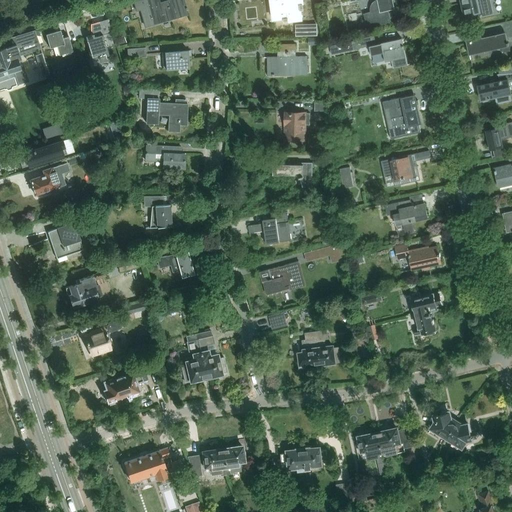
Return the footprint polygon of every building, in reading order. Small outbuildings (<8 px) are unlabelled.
[(145,28),(189,17),(188,13),(189,13),(188,11),(187,11),(183,0),(161,7),(159,0),(150,0),(135,5),(137,13),(141,12),(145,28)] [(270,0),(273,19),(284,18),(284,17),(288,17),(289,21),(302,19),(300,10),(304,9),(302,0),(270,0)] [(378,0),(377,0),(376,1),(375,1),(374,2),(373,3),(372,3),(371,4),(371,5),(370,6),(370,7),(369,9),(369,10),(369,11),(369,12),(369,13),(364,15),(367,27),(390,22),(387,10),(394,9),(392,0),(350,0),(351,1),(356,1),(355,0),(378,0)] [(466,17),(483,13),(484,16),(490,14),(487,0),(460,0),(461,3),(463,3),(466,17)] [(99,64),(110,61),(103,36),(104,35),(100,22),(91,25),(91,35),(85,37),(92,60),(98,59),(99,64)] [(317,36),(317,24),(302,24),(302,37),(317,36)] [(62,38),(60,30),(45,34),(49,48),(56,46),(59,56),(73,52),(68,37),(62,38)] [(41,50),(35,33),(14,39),(16,46),(0,51),(0,91),(25,83),(21,69),(20,69),(17,61),(21,60),(20,56),(41,50)] [(503,33),(467,41),(470,55),(501,48),(502,53),(510,51),(507,38),(504,38),(503,33)] [(374,35),(330,46),(331,55),(369,45),(376,44),(374,35)] [(376,44),(369,45),(372,54),(383,52),(385,61),(386,61),(386,60),(392,59),(394,67),(393,67),(393,68),(410,64),(409,63),(407,63),(405,56),(406,56),(401,38),(376,44)] [(292,75),(308,74),(307,56),(296,56),(296,44),(278,44),(278,57),(268,57),(268,75),(283,75),(283,72),(292,72),(292,75)] [(145,48),(127,49),(128,59),(146,58),(145,48)] [(166,69),(189,68),(188,52),(165,53),(166,69)] [(511,86),(511,85),(511,73),(499,74),(499,79),(477,84),(481,100),(497,97),(498,102),(511,98),(510,92),(511,91),(511,86)] [(139,99),(149,99),(149,90),(139,89),(139,99)] [(414,95),(392,100),(379,103),(381,110),(389,108),(391,117),(405,114),(407,125),(420,122),(414,95)] [(169,115),(168,125),(168,132),(179,133),(179,126),(186,126),(187,101),(169,100),(169,105),(159,104),(159,100),(147,99),(146,124),(158,125),(158,114),(169,115)] [(326,111),(326,102),(315,102),(315,111),(326,111)] [(286,139),(305,139),(305,125),(310,125),(310,113),(286,113),(287,113),(286,124),(286,131),(286,132),(286,139)] [(511,122),(498,125),(498,128),(486,130),(491,149),(493,149),(495,157),(492,158),(505,156),(505,155),(503,146),(501,139),(511,136),(511,122)] [(45,139),(60,134),(56,124),(42,129),(45,139)] [(61,156),(58,149),(64,147),(62,140),(24,152),(28,166),(61,156)] [(145,145),(145,160),(163,161),(163,167),(184,168),(184,154),(171,154),(171,147),(145,145)] [(430,150),(399,157),(399,158),(391,160),(391,158),(381,160),(382,163),(384,162),(386,175),(394,173),(395,180),(402,178),(403,183),(417,179),(413,161),(431,157),(430,150)] [(335,153),(320,153),(320,163),(335,163),(335,153)] [(79,155),(67,159),(69,165),(81,162),(79,155)] [(31,185),(34,194),(65,184),(61,173),(69,170),(67,162),(43,170),(45,175),(30,180),(32,185),(31,185)] [(313,188),(314,163),(300,162),(300,165),(273,165),(273,174),(299,174),(300,178),(301,178),(303,187),(313,188)] [(511,166),(511,165),(495,168),(498,180),(500,187),(511,184),(511,166)] [(350,167),(340,169),(343,188),(353,186),(350,167)] [(150,209),(153,208),(151,226),(157,226),(157,228),(172,227),(170,205),(162,206),(161,197),(144,197),(144,205),(149,205),(150,209)] [(410,197),(378,205),(380,216),(390,213),(393,227),(403,224),(405,235),(423,231),(421,219),(428,218),(425,203),(413,206),(409,207),(408,205),(412,203),(410,197)] [(353,198),(343,200),(344,206),(354,204),(353,198)] [(71,212),(74,221),(82,218),(79,210),(71,212)] [(292,239),(290,222),(288,213),(269,216),(263,217),(264,223),(250,225),(251,233),(265,231),(267,243),(280,241),(292,239)] [(56,259),(83,250),(80,240),(74,222),(57,227),(57,228),(47,231),(56,259)] [(347,259),(342,243),(328,247),(304,254),(307,262),(330,255),(331,258),(339,256),(340,261),(347,259)] [(430,266),(441,263),(438,246),(422,249),(422,248),(408,250),(407,243),(395,246),(397,253),(398,259),(405,257),(409,256),(412,270),(422,267),(423,270),(430,268),(430,266)] [(155,251),(139,255),(141,263),(150,261),(149,259),(157,257),(155,251)] [(182,277),(194,273),(190,259),(193,258),(189,251),(168,257),(173,272),(180,270),(182,277)] [(156,259),(159,269),(170,266),(167,256),(165,256),(156,259)] [(138,257),(117,263),(119,272),(141,266),(138,257)] [(299,260),(259,271),(262,282),(264,281),(266,292),(288,286),(290,290),(305,286),(299,260)] [(94,280),(105,276),(104,271),(73,281),(75,284),(70,286),(72,294),(69,295),(73,305),(84,301),(86,306),(97,302),(95,298),(97,297),(102,295),(99,285),(96,286),(94,280)] [(181,298),(194,294),(191,286),(179,289),(181,298)] [(381,301),(380,292),(360,297),(362,305),(381,301)] [(430,310),(430,312),(438,310),(437,305),(442,304),(439,294),(434,295),(434,294),(421,297),(420,292),(412,294),(413,299),(411,299),(415,313),(430,310)] [(152,307),(150,300),(132,305),(134,314),(141,312),(141,310),(152,307)] [(436,334),(430,312),(430,310),(415,313),(418,327),(414,328),(416,335),(426,332),(427,337),(436,334)] [(284,312),(270,315),(274,329),(287,325),(284,312)] [(123,322),(111,317),(108,325),(106,325),(107,328),(91,333),(92,335),(86,337),(92,354),(114,347),(109,333),(121,329),(123,322)] [(367,326),(369,336),(378,334),(375,324),(367,326)] [(198,339),(206,376),(211,375),(212,376),(213,376),(214,377),(220,376),(220,374),(227,372),(224,357),(219,358),(218,354),(209,356),(207,345),(215,343),(212,334),(211,330),(196,333),(198,339)] [(316,331),(321,364),(327,363),(329,365),(332,364),(334,362),(341,361),(339,347),(333,347),(333,345),(326,346),(325,337),(328,337),(327,330),(316,331)] [(315,364),(321,364),(316,331),(306,333),(306,339),(302,339),(303,349),(304,349),(304,351),(299,352),(301,366),(307,366),(310,367),(313,367),(315,364)] [(201,377),(206,376),(198,339),(196,333),(187,336),(188,341),(187,342),(189,351),(193,350),(195,359),(187,361),(187,366),(182,367),(185,382),(192,380),(193,382),(200,380),(199,379),(201,379),(201,377)] [(150,355),(143,358),(148,371),(154,369),(150,355)] [(136,383),(147,379),(144,370),(133,374),(133,372),(125,375),(124,374),(115,377),(115,378),(105,381),(107,389),(105,389),(105,391),(103,392),(106,400),(108,399),(109,401),(139,390),(136,383)] [(439,436),(446,440),(456,422),(451,419),(449,412),(442,414),(441,409),(433,411),(435,421),(431,428),(441,434),(439,436)] [(462,425),(456,422),(446,440),(451,443),(452,441),(462,447),(466,440),(477,438),(475,430),(470,431),(468,424),(462,425)] [(381,435),(379,435),(382,451),(383,456),(388,455),(387,453),(396,451),(395,444),(402,442),(403,448),(413,446),(409,432),(398,434),(397,428),(381,431),(381,435)] [(382,451),(379,435),(376,436),(375,433),(358,436),(360,443),(358,443),(360,451),(367,450),(369,457),(378,455),(377,452),(382,451)] [(291,470),(306,469),(303,445),(300,445),(301,449),(288,450),(288,453),(281,453),(282,463),(289,462),(289,467),(291,467),(291,470)] [(306,445),(303,445),(306,469),(321,467),(321,464),(322,464),(321,459),(328,458),(327,449),(320,449),(320,447),(307,448),(306,445)] [(226,452),(223,452),(225,468),(230,467),(231,470),(240,469),(239,461),(246,460),(245,451),(243,451),(242,446),(225,448),(226,452)] [(167,448),(124,462),(130,480),(155,472),(157,479),(168,475),(167,474),(166,469),(162,458),(170,456),(167,448)] [(203,451),(202,451),(204,466),(211,465),(212,473),(220,472),(220,476),(226,475),(225,468),(223,452),(223,448),(220,449),(203,451)] [(199,455),(187,456),(194,477),(202,475),(199,455)] [(179,460),(171,462),(174,472),(175,475),(183,472),(179,460)] [(429,475),(426,463),(414,466),(417,478),(429,475)] [(450,474),(447,464),(436,467),(439,477),(450,474)] [(362,501),(359,482),(335,485),(338,504),(362,501)] [(427,492),(420,489),(418,494),(425,497),(427,492)] [(495,511),(489,491),(478,495),(480,502),(482,501),(484,508),(480,509),(481,511),(495,511)] [(202,511),(199,501),(184,506),(186,511),(202,511)] [(440,511),(438,503),(432,505),(433,511),(440,511)]
